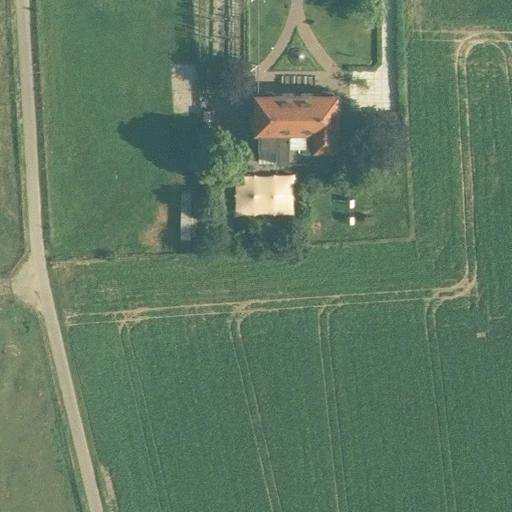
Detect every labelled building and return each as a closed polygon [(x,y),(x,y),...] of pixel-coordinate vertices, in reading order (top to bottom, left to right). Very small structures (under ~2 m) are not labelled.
[(204,69),(202,101),(235,102),(236,71),(204,69)] [(257,94),(257,113),(253,113),(253,132),(258,132),(258,148),(276,148),(276,161),(290,161),(290,133),(298,133),(297,93),(276,94),(276,93),(272,89),(264,89),(261,92),(260,93),(260,94),(257,94)] [(314,149),(321,149),(335,149),(335,131),(341,131),(341,114),(338,114),(338,93),(335,93),(334,92),(331,89),(323,89),(320,92),(320,93),(297,93),(298,133),(303,132),(303,148),(314,148),(314,149)] [(317,150),(317,166),(337,166),(338,151),(317,150)] [(237,216),(297,214),(296,171),(236,173),(237,216)] [(179,189),(179,236),(193,236),(194,190),(179,189)]
